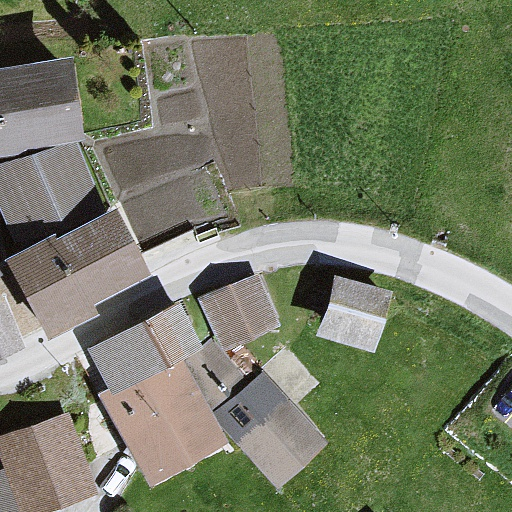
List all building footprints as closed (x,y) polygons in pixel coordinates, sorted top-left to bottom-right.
[(75,56),(0,67),(0,153),(84,140),(75,56)] [(81,140),(0,163),(0,210),(19,252),(107,209),(81,140)] [(7,263),(50,339),(98,316),(94,306),(151,275),(118,209),(7,263)] [(207,348),(266,326),(247,279),(191,301),(207,348)] [(305,341),(363,361),(379,293),(326,283),(305,341)] [(2,305),(0,305),(0,356),(21,345),(2,305)] [(189,350),(166,312),(73,357),(98,394),(189,350)] [(139,482),(217,452),(170,374),(92,404),(139,482)] [(274,493),(313,448),(274,402),(222,440),(274,493)] [(0,511),(33,511),(81,493),(49,419),(0,436),(0,511)]
